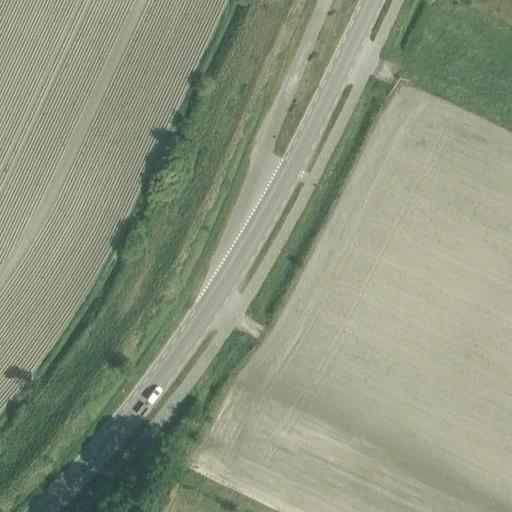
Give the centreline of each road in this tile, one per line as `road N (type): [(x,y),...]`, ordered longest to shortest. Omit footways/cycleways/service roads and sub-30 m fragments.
road 1 (secondary): [(209,309),(280,187),(368,0)]
road 2 (unclassified): [(323,0),(209,309)]
road 3 (secondary): [(49,511),(137,417),(209,309)]
